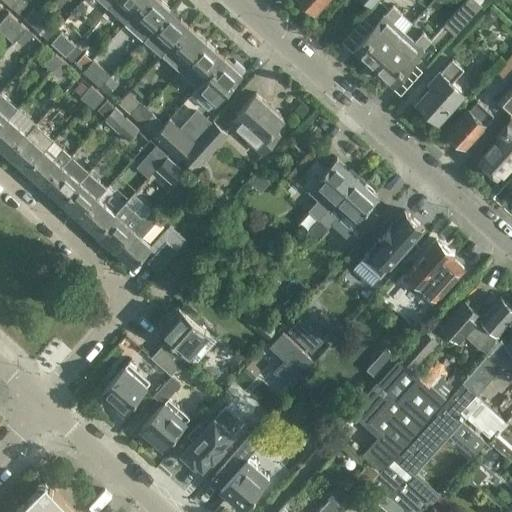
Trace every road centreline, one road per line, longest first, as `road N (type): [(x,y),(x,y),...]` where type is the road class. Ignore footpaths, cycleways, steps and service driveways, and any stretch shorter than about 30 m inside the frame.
road 1 (residential): [(511,246),(234,0)]
road 2 (residential): [(45,405),(140,301),(0,174)]
road 3 (residential): [(163,511),(45,405)]
